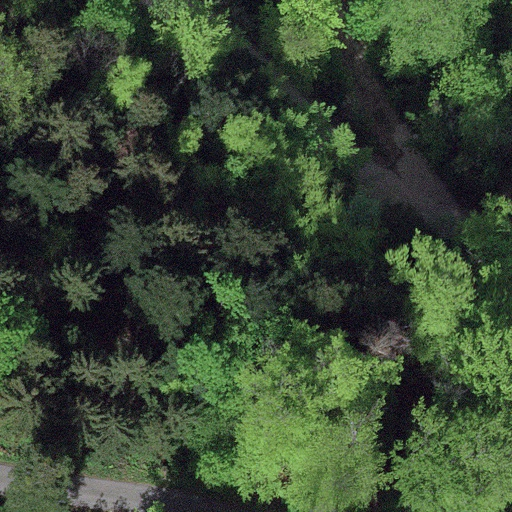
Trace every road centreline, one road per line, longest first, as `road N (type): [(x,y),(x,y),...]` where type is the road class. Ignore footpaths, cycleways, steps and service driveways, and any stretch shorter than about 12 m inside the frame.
road 1 (track): [(511,254),(421,216),(156,0)]
road 2 (track): [(327,0),(421,216)]
road 3 (unclassified): [(0,476),(162,511)]
